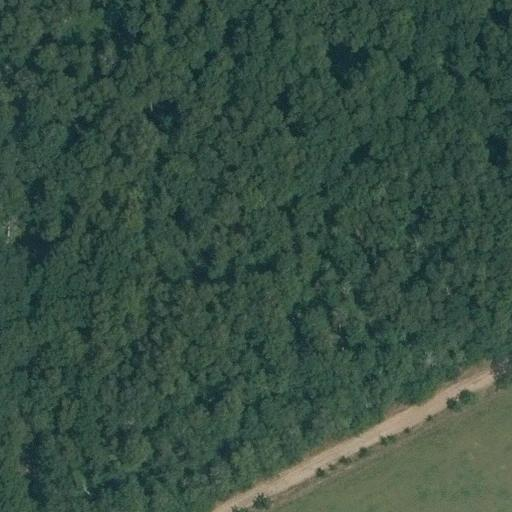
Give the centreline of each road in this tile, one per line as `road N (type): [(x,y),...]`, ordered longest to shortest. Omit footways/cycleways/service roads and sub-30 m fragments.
road 1 (track): [(43,0),(27,125),(21,511)]
road 2 (track): [(220,511),(511,365)]
